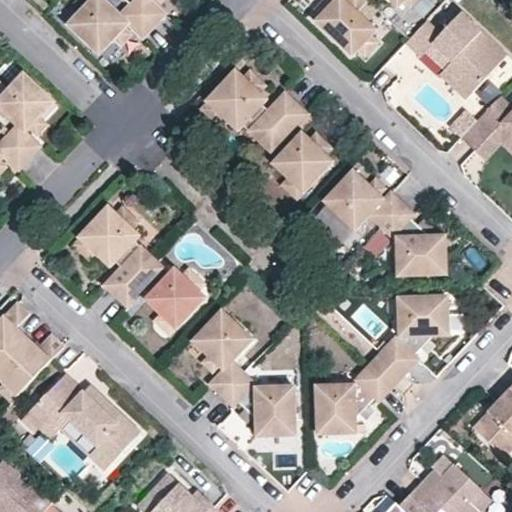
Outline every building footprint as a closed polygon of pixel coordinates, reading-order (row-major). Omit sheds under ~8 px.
[(84,0),(68,18),(92,40),(106,25),(113,32),(123,21),(127,17),(142,30),(152,21),(129,0),(122,0),(117,6),(110,0),(84,0)] [(129,0),(152,21),(163,8),(154,0),(129,0)] [(330,0),(317,0),(315,3),(322,9),(330,0)] [(330,0),(322,9),(315,16),(352,50),(358,44),(370,32),(376,25),(357,7),(363,0),(330,0)] [(470,88),(506,50),(462,9),(442,30),(427,16),(410,34),(406,38),(424,55),(435,44),(452,60),(446,66),(470,88)] [(123,21),(113,32),(119,38),(129,27),(123,21)] [(113,32),(106,25),(92,40),(99,47),(113,32)] [(376,38),(370,32),(358,44),(364,51),(376,38)] [(498,87),(511,74),(511,54),(510,52),(486,74),(498,87)] [(261,87),(269,79),(252,63),(244,71),(261,87)] [(208,97),(224,111),(240,127),(245,121),(261,136),(297,98),(286,87),(269,105),(263,99),(268,94),(261,87),(244,71),(238,66),(208,97)] [(446,66),(439,74),(462,96),(470,88),(446,66)] [(20,71),(0,91),(0,109),(12,120),(1,132),(26,155),(38,142),(23,129),(26,125),(37,114),(30,107),(44,93),(20,71)] [(511,103),(500,92),(476,117),(460,134),(475,147),(502,119),(511,127),(511,103)] [(51,98),(44,93),(30,107),(37,114),(51,98)] [(208,97),(201,105),(216,120),(224,111),(208,97)] [(278,152),(273,158),(288,172),(304,187),(334,156),(326,149),(311,135),(304,128),(299,134),(292,127),(309,109),(297,98),(261,136),(278,152)] [(450,124),(460,134),(476,117),(466,107),(450,124)] [(44,120),(37,114),(26,125),(33,131),(44,120)] [(511,149),(511,127),(502,119),(475,147),(484,156),(501,139),(511,149)] [(326,149),(335,141),(319,126),(311,135),(326,149)] [(0,154),(1,154),(16,166),(26,155),(1,132),(0,133),(0,154)] [(362,187),(369,180),(353,165),(346,172),(362,187)] [(297,195),(304,187),(288,172),(280,180),(297,195)] [(346,172),(322,197),(353,225),(367,211),(379,223),(402,200),(391,187),(384,194),(380,190),(369,180),(362,187),(346,172)] [(380,190),(386,183),(375,173),(369,180),(380,190)] [(394,233),(395,235),(397,272),(433,272),(432,254),(444,254),(444,235),(431,234),(427,231),(418,223),(411,216),(414,211),(402,200),(379,223),(391,235),(394,233)] [(138,231),(131,225),(115,210),(107,202),(83,227),(100,243),(114,256),(119,251),(126,258),(109,276),(120,287),(151,253),(133,236),(138,231)] [(122,202),(115,210),(131,225),(138,217),(122,202)] [(427,231),(431,227),(422,218),(418,223),(427,231)] [(93,250),(100,243),(83,227),(77,234),(93,250)] [(206,296),(198,288),(182,273),(175,267),(171,272),(151,253),(120,287),(132,298),(149,280),(156,286),(152,291),(167,305),(183,320),(206,296)] [(433,272),(444,271),(444,254),(432,254),(433,272)] [(189,266),(182,273),(198,288),(205,280),(189,266)] [(420,347),(427,339),(432,333),(447,332),(446,305),(434,306),(434,290),(399,290),(399,311),(399,328),(396,333),(392,330),(384,339),(410,364),(417,356),(413,353),(420,347)] [(434,306),(446,305),(446,290),(434,290),(434,306)] [(0,354),(21,333),(10,321),(20,309),(11,299),(0,310),(0,354)] [(167,305),(161,311),(177,326),(183,320),(167,305)] [(217,308),(194,333),(209,348),(202,355),(213,365),(217,370),(211,377),(222,387),(246,363),(234,351),(247,336),(217,308)] [(0,380),(1,382),(13,393),(58,345),(47,334),(35,346),(21,333),(0,354),(0,380)] [(202,355),(209,348),(194,333),(188,340),(202,355)] [(384,339),(379,344),(404,370),(410,364),(384,339)] [(427,339),(420,347),(425,352),(432,344),(427,339)] [(379,344),(369,356),(394,380),(404,370),(379,344)] [(202,355),(196,361),(207,371),(213,365),(202,355)] [(242,395),(249,401),(257,408),(261,412),(261,426),(280,425),(281,414),(297,414),(297,379),(258,380),(256,377),(258,373),(246,363),(222,387),(236,400),(242,395)] [(315,378),(315,415),(332,415),(332,427),(358,427),(358,412),(363,407),(371,398),(377,392),(380,395),(387,388),(361,363),(354,371),(357,373),(350,379),(315,378)] [(106,466),(137,432),(99,395),(94,402),(80,389),(63,373),(20,419),(33,431),(44,441),(61,424),(90,450),(106,466)] [(1,382),(0,383),(0,393),(7,400),(13,393),(1,382)] [(86,384),(80,389),(94,402),(99,395),(86,384)] [(469,424),(501,454),(511,442),(511,394),(505,387),(493,399),(483,409),(469,424)] [(493,399),(490,396),(480,407),(483,409),(493,399)] [(363,407),(369,412),(377,403),(371,398),(363,407)] [(249,401),(244,407),(251,414),(257,408),(249,401)] [(297,425),(297,414),(281,414),(280,425),(297,425)] [(315,427),(332,427),(332,415),(315,415),(315,427)] [(20,419),(16,423),(28,434),(33,431),(20,419)] [(90,450),(82,459),(99,474),(106,466),(90,450)] [(0,510),(4,510),(4,511),(41,511),(45,507),(48,504),(28,486),(20,489),(16,485),(15,477),(0,463),(0,510)] [(449,464),(436,477),(428,469),(405,493),(425,511),(471,511),(462,502),(474,487),(449,464)] [(204,511),(188,497),(164,475),(146,494),(156,502),(147,511),(212,511),(207,507),(204,511)] [(193,491),(188,497),(204,511),(207,507),(209,505),(193,491)] [(380,511),(425,511),(405,493),(396,504),(391,501),(380,511)] [(147,511),(156,502),(146,494),(134,506),(139,511),(147,511)]
